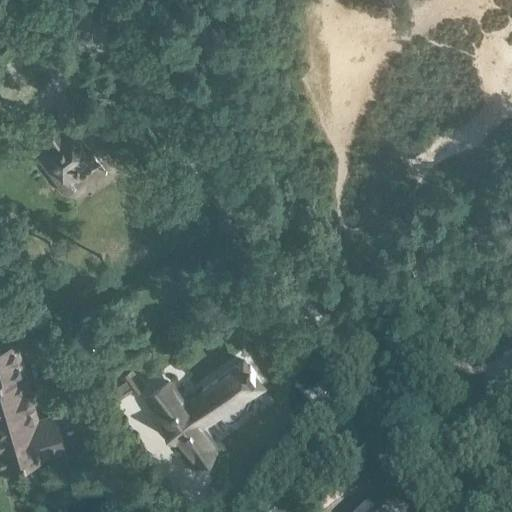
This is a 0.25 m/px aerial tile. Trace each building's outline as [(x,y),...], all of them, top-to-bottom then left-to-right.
[(64,121),(60,116),(35,134),(68,181),(96,161),(67,119),(64,121)] [(29,377),(18,339),(0,344),(0,469),(68,450),(56,411),(39,416),(36,403),(37,402),(37,400),(37,398),(37,395),(36,393),(35,392),(33,390),(31,389),(28,377),(29,377)] [(169,382),(149,397),(195,460),(216,445),(201,424),(221,409),(221,412),(222,413),(222,415),(224,417),(226,418),(227,419),(228,419),(231,420),(233,419),(235,418),(237,416),(238,415),(239,414),(239,412),(239,411),(239,408),(238,407),(238,405),(236,404),(235,403),(233,402),(231,402),(259,381),(254,374),(256,372),(250,365),(248,366),(243,359),(185,402),(169,382)] [(132,367),(119,377),(132,394),(145,384),(132,367)] [(407,511),(390,494),(382,502),(374,495),(356,511),(407,511)]
